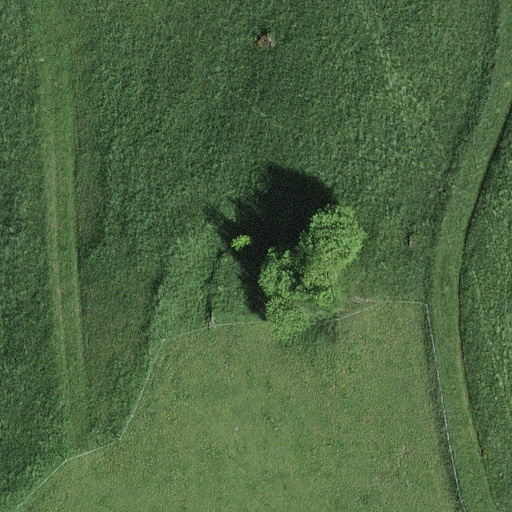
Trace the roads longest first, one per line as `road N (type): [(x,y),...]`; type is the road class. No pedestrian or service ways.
road 1 (track): [(511,0),(503,74),(441,259),(443,340),(487,511)]
road 2 (track): [(82,511),(38,0)]
